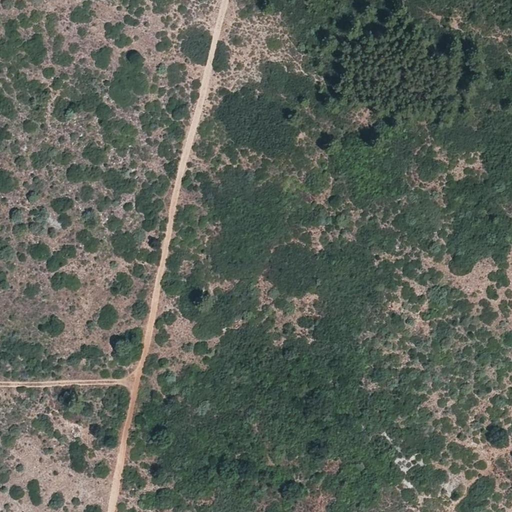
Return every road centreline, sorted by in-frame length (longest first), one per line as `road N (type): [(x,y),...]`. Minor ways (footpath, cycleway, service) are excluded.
road 1 (track): [(223,0),(113,511)]
road 2 (track): [(139,381),(0,384)]
